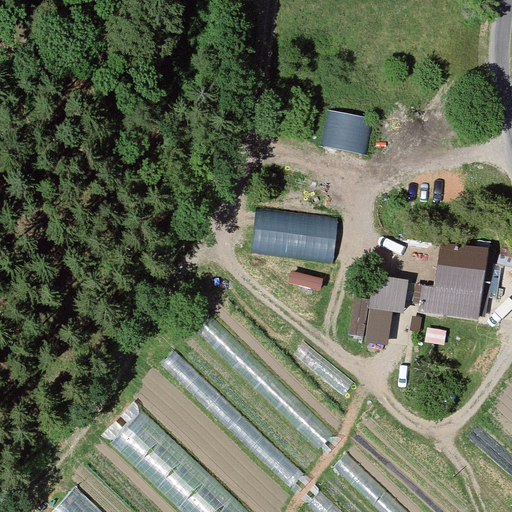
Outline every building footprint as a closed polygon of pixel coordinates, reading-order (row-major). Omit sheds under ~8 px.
[(375,121),(329,110),(320,147),(366,157),(375,121)] [(337,221),(255,211),(251,253),(333,262),(337,221)] [(486,255),(440,249),(435,293),(421,292),(419,316),(477,323),(486,255)] [(296,272),(292,280),(320,291),(323,283),(296,272)] [(408,285),(374,281),(366,346),(388,349),(392,317),(404,319),(408,285)] [(369,302),(355,300),(349,337),(363,339),(369,302)] [(198,333),(319,449),(334,432),(213,317),(198,333)] [(206,405),(247,444),(257,434),(217,394),(206,405)] [(248,511),(143,411),(112,442),(184,511),(248,511)] [(103,511),(77,487),(53,511),(103,511)] [(381,511),(407,511),(388,493),(375,506),(381,511)]
